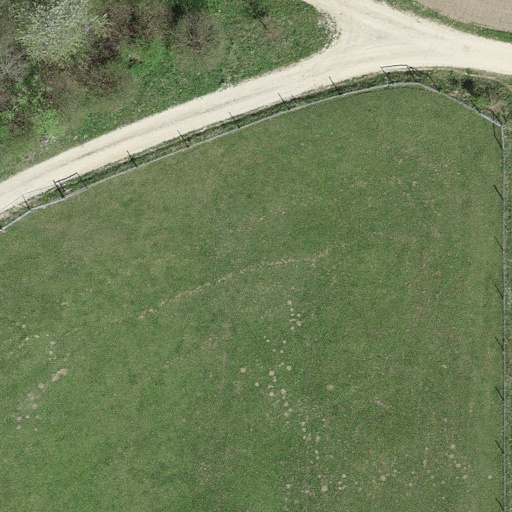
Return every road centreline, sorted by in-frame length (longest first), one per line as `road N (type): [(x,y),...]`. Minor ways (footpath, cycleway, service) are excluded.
road 1 (track): [(0,213),(40,188),(394,38)]
road 2 (track): [(394,38),(511,63)]
